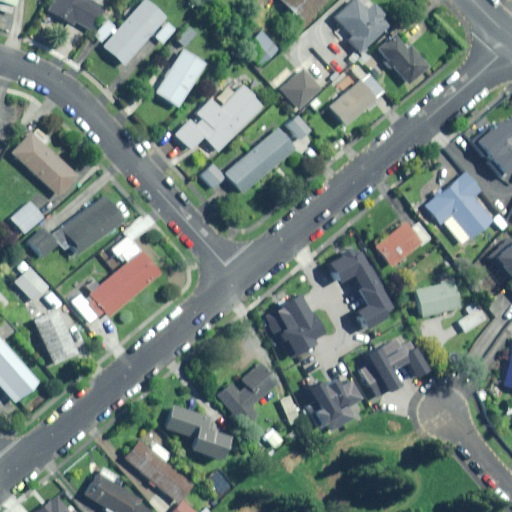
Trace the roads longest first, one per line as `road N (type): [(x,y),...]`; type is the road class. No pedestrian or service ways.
road 1 (residential): [(511,43),(236,280)]
road 2 (residential): [(0,59),(38,72),(86,107),(236,280)]
road 3 (residential): [(236,280),(8,474)]
